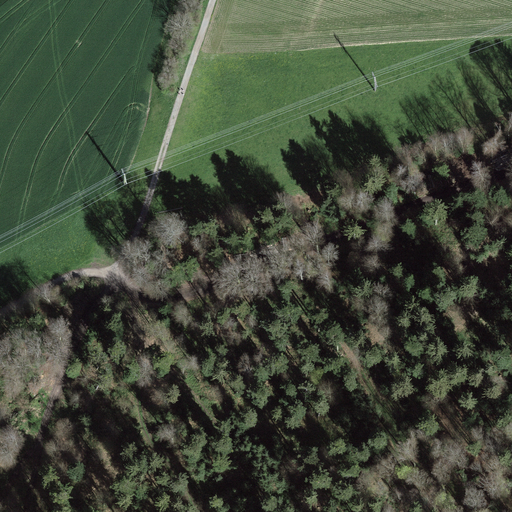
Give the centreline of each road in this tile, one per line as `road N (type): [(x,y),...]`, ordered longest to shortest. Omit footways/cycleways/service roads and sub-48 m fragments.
road 1 (track): [(113,275),(137,292),(175,299),(466,187),(511,177)]
road 2 (track): [(214,0),(140,220),(113,275)]
road 3 (track): [(27,511),(51,401),(113,275)]
road 4 (track): [(113,275),(69,276),(0,313)]
